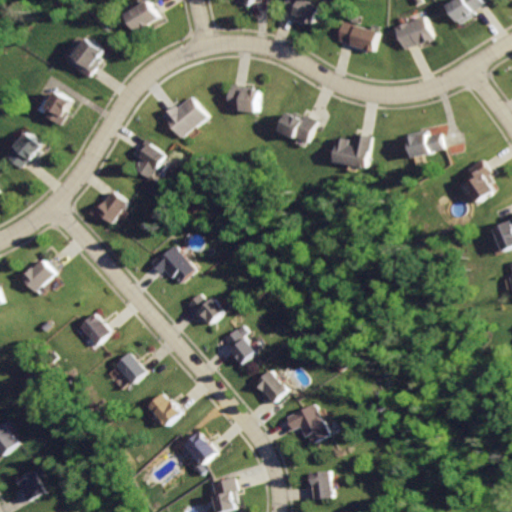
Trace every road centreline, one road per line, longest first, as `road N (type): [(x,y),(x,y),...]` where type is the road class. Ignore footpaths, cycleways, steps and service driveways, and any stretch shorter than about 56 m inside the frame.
road 1 (residential): [(0,242),(52,209),(147,75),(188,51),(265,47),(340,86),(389,95),(452,81),(511,47)]
road 2 (residential): [(52,209),(258,456),(274,511)]
